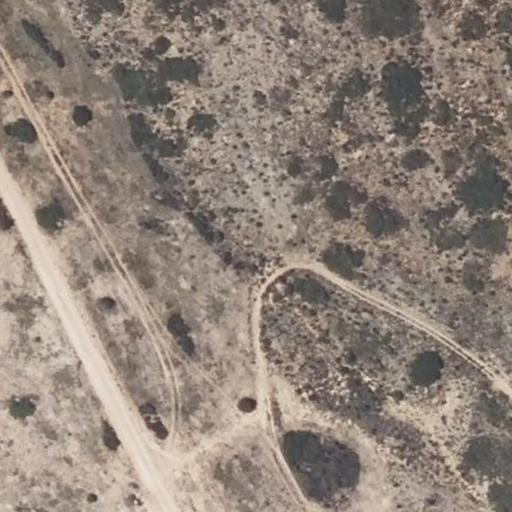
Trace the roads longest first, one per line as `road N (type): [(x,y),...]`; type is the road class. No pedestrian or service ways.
road 1 (track): [(306,511),(262,422),(254,386),(249,314),(275,269),(301,258),(375,297),(511,395)]
road 2 (track): [(0,46),(159,335),(172,395),(161,462)]
road 3 (track): [(187,511),(0,153)]
